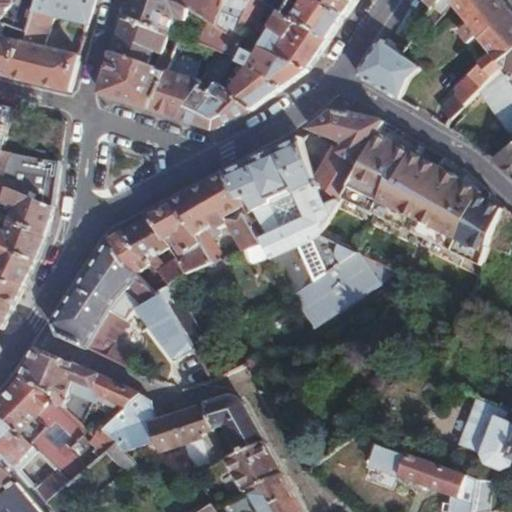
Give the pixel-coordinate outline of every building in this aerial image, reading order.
[(0,0),(0,25),(1,27),(2,25),(7,28),(28,33),(36,13),(27,10),(24,18),(10,13),(16,3),(15,0),(0,0)] [(89,28),(97,0),(40,0),(36,13),(28,33),(24,45),(17,80),(48,88),(71,93),(81,57),(44,48),(54,18),(89,28)] [(128,0),(123,18),(171,28),(174,15),(185,20),(190,7),(172,0),(128,0)] [(172,0),(190,7),(206,15),(214,21),(216,16),(223,0),(209,0),(209,3),(202,0),(172,0)] [(223,0),(216,16),(232,25),(245,0),(223,0)] [(262,6),(248,0),(245,0),(232,25),(237,28),(249,35),(270,47),(309,71),(320,56),(330,41),(276,14),(266,35),(251,27),(262,6)] [(346,18),(313,0),(284,0),(276,14),(330,41),(338,30),(346,18)] [(404,0),(400,7),(418,20),(423,14),(434,3),(431,0),(404,0)] [(423,14),(418,20),(424,26),(454,2),(457,0),(446,0),(427,17),(423,14)] [(505,63),(511,56),(511,11),(509,8),(502,0),(457,0),(454,2),(472,23),(464,30),(472,41),(481,34),(497,53),(462,87),(472,99),(483,90),(507,66),(505,63)] [(120,30),(115,47),(169,65),(181,33),(171,28),(123,18),(120,30)] [(0,76),(17,80),(24,45),(28,33),(7,28),(2,25),(1,27),(0,28),(0,76)] [(241,52),(249,35),(237,28),(235,32),(231,42),(239,46),(232,61),(226,58),(217,81),(254,112),(281,93),(308,73),(309,71),(270,47),(256,63),(241,52)] [(229,29),(217,50),(227,53),(226,58),(232,61),(239,46),(231,42),(235,32),(229,29)] [(426,65),(384,39),(371,56),(359,75),(401,99),(412,79),(426,69),(426,65)] [(152,110),(169,65),(115,47),(104,94),(126,101),(152,110)] [(511,56),(505,63),(507,66),(483,90),(511,128),(511,56)] [(183,120),(201,79),(169,65),(152,110),(166,115),(183,120)] [(208,73),(201,79),(183,120),(216,130),(234,121),(254,112),(217,81),(208,73)] [(465,103),(458,95),(442,109),(449,118),(465,103)] [(0,106),(0,174),(11,177),(17,155),(6,152),(15,110),(0,106)] [(343,142),(334,153),(359,167),(377,133),(383,121),(336,110),(321,122),(316,126),(343,142)] [(413,151),(377,133),(359,167),(328,231),(326,236),(399,273),(468,309),(492,245),(505,211),(483,196),(484,194),(413,151)] [(230,176),(277,259),(313,239),(328,231),(359,167),(334,153),(317,178),(299,139),(250,165),(230,176)] [(511,144),(493,157),(511,175),(511,144)] [(61,165),(17,155),(11,177),(14,188),(55,208),(59,182),(61,165)] [(265,238),(230,176),(227,171),(199,189),(183,198),(219,264),(232,258),(219,235),(227,230),(227,226),(235,221),(249,247),(265,238)] [(11,177),(0,174),(0,194),(16,203),(11,215),(0,210),(0,240),(36,261),(47,239),(55,208),(14,188),(11,177)] [(173,204),(159,212),(179,245),(185,255),(194,270),(219,264),(183,198),(173,204)] [(511,248),(511,214),(506,209),(505,211),(492,245),(510,252),(511,248)] [(146,220),(134,227),(163,262),(171,271),(179,282),(194,270),(185,255),(172,263),(166,253),(179,245),(159,212),(146,220)] [(123,233),(111,240),(142,274),(163,262),(134,227),(123,233)] [(326,236),(328,231),(313,239),(327,268),(326,272),(295,291),(317,327),(399,273),(326,236)] [(36,261),(0,240),(0,256),(1,257),(0,258),(0,274),(25,289),(30,275),(36,261)] [(54,324),(60,336),(104,357),(138,307),(143,310),(150,299),(153,301),(172,341),(189,333),(168,291),(161,296),(149,282),(142,274),(111,240),(73,297),(54,324)] [(171,271),(149,282),(161,296),(168,291),(179,282),(171,271)] [(15,307),(25,289),(0,274),(0,328),(3,330),(15,307)] [(259,319),(249,324),(258,342),(268,337),(259,319)] [(451,352),(437,347),(425,376),(439,382),(451,352)] [(29,366),(23,380),(63,413),(81,427),(92,403),(98,405),(100,398),(127,410),(143,395),(97,374),(38,348),(29,366)] [(262,356),(250,365),(256,376),(268,369),(262,356)] [(6,398),(0,404),(0,416),(31,447),(63,413),(23,380),(6,398)] [(127,410),(102,433),(118,449),(139,429),(151,426),(159,453),(216,434),(215,432),(207,406),(190,412),(159,422),(151,400),(143,395),(127,410)] [(207,406),(215,432),(224,429),(239,456),(266,444),(241,400),(235,397),(227,400),(207,406)] [(511,410),(482,398),(464,442),(488,452),(492,461),(506,467),(511,464),(511,410)] [(0,462),(19,484),(25,479),(16,467),(34,449),(31,447),(0,416),(0,462)] [(102,433),(58,473),(70,485),(118,449),(102,433)] [(268,450),(266,444),(239,456),(229,461),(246,493),(251,491),(282,476),(268,450)] [(381,449),(375,469),(456,494),(453,505),(447,504),(445,511),(479,511),(488,480),(381,449)] [(0,511),(42,511),(19,484),(0,462),(0,511)] [(58,473),(34,491),(45,503),(70,485),(58,473)] [(301,511),(282,476),(251,491),(262,511),(301,511)]
